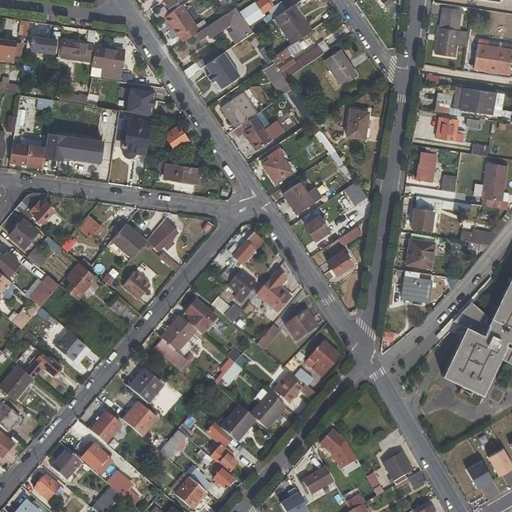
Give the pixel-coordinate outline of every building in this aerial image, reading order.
[(162,0),(169,9),(181,0),(162,0)] [(274,6),(270,0),(260,0),(241,14),(248,24),(268,10),(270,14),(258,22),(261,27),(273,19),(286,10),(281,2),(274,6)] [(312,30),(294,5),(286,10),(273,19),(291,45),(297,41),(311,31),(312,30)] [(176,37),(179,35),(184,42),(193,36),(199,32),(181,6),(169,14),(164,18),(176,37)] [(164,7),(154,14),(159,21),(164,18),(169,14),(164,7)] [(439,27),(434,54),(455,57),(459,31),(454,29),(457,10),(443,7),(440,28),(439,27)] [(252,32),(235,8),(199,32),(193,36),(197,41),(207,35),(209,39),(229,25),(233,31),(229,34),(235,43),(252,32)] [(28,36),(29,22),(21,21),(19,34),(28,36)] [(320,33),(316,27),(312,30),(311,31),(315,37),(320,33)] [(94,46),(96,31),(88,30),(86,45),(94,46)] [(34,49),(34,52),(54,54),(56,41),(33,37),(31,48),(34,49)] [(309,37),(299,44),(297,41),(291,45),(271,58),(274,62),(275,64),(286,56),(288,58),(302,48),(304,51),(314,44),(309,37)] [(321,53),(322,54),(330,49),(329,47),(335,44),(331,38),(318,46),(319,47),(296,63),(299,67),(297,68),(299,70),(301,69),(300,68),(321,53)] [(511,43),(478,39),(477,45),(511,50),(511,43)] [(15,44),(15,42),(0,40),(0,60),(12,62),(13,55),(20,56),(21,45),(15,44)] [(61,58),(91,62),(94,46),(86,45),(64,42),(61,58)] [(510,75),(511,58),(511,50),(477,45),(474,69),(510,75)] [(120,79),(124,50),(94,46),(91,62),(91,67),(108,70),(107,77),(120,79)] [(263,48),(259,52),(268,66),(274,62),(271,58),(263,48)] [(357,77),(339,51),(324,61),(340,84),(347,80),(349,82),(357,77)] [(239,77),(223,53),(211,61),(205,66),(210,74),(207,77),(211,83),(215,80),(221,89),(239,77)] [(211,61),(206,55),(183,71),(187,77),(205,66),(211,61)] [(280,71),(275,64),(274,62),(268,66),(272,71),(269,73),(284,94),(287,92),(292,89),(285,79),(280,71)] [(297,71),(292,63),(280,71),(285,79),(297,71)] [(121,82),(131,84),(132,76),(122,74),(121,82)] [(2,77),(1,83),(0,82),(0,93),(19,96),(20,86),(9,84),(9,78),(2,77)] [(101,79),(91,77),(87,106),(97,107),(98,108),(101,86),(100,86),(101,79)] [(52,101),(54,91),(20,86),(19,96),(52,101)] [(153,91),(131,87),(128,112),(150,115),(153,112),(154,107),(152,103),(153,91)] [(460,111),(491,115),(494,93),(464,87),(460,111)] [(287,92),(297,107),(302,103),(292,89),(287,92)] [(243,92),(220,108),(234,129),(241,124),(254,115),(257,113),(243,92)] [(80,97),(60,94),(58,101),(78,104),(80,97)] [(297,107),(309,124),(314,121),(302,103),(297,107)] [(439,103),(438,109),(450,112),(452,106),(439,103)] [(346,136),(365,139),(365,136),(367,123),(368,112),(350,110),(346,136)] [(76,114),(74,122),(91,128),(96,115),(83,111),(81,115),(76,114)] [(6,132),(14,133),(16,116),(8,115),(6,132)] [(255,151),(271,140),(254,115),(241,124),(245,130),(242,133),(255,151)] [(457,130),(458,120),(439,117),(436,139),(463,143),(465,131),(457,130)] [(132,158),(136,154),(145,155),(150,122),(128,118),(123,151),(125,157),(128,159),(132,158)] [(479,123),(485,124),(485,120),(467,118),(466,126),(469,127),(469,129),(477,130),(479,123)] [(330,155),(335,152),(317,124),(314,121),(309,124),(330,155)] [(188,141),(177,126),(164,135),(175,150),(188,141)] [(66,136),(63,157),(93,161),(96,140),(66,136)] [(473,144),(471,154),(488,157),(489,146),(473,144)] [(45,150),(12,145),(10,161),(43,166),(45,150)] [(354,179),(342,162),(335,152),(330,155),(349,183),(354,179)] [(431,182),(435,154),(419,152),(416,180),(431,182)] [(292,173),(278,153),(261,164),(275,184),(292,173)] [(104,158),(102,173),(110,174),(112,159),(104,158)] [(484,199),(483,206),(500,209),(501,202),(503,202),(508,166),(487,163),(482,199),(484,199)] [(164,179),(197,184),(199,168),(165,164),(164,179)] [(443,175),(441,190),(455,192),(457,177),(443,175)] [(314,203),(300,182),(282,194),(296,215),(314,203)] [(364,194),(356,182),(345,190),(355,205),(362,200),(360,197),(364,194)] [(26,212),(37,199),(47,195),(34,193),(26,196),(15,208),(30,221),(32,217),(26,212)] [(471,213),(472,205),(418,197),(418,200),(415,200),(411,228),(431,231),(434,212),(436,212),(437,208),(471,213)] [(42,224),(54,210),(42,201),(39,204),(37,203),(29,213),(42,224)] [(97,236),(103,228),(88,215),(77,228),(89,239),(94,234),(97,236)] [(329,231),(318,216),(304,226),(315,241),(329,231)] [(109,230),(115,235),(125,224),(119,218),(109,230)] [(171,239),(178,232),(166,218),(146,240),(143,245),(147,248),(150,244),(157,251),(163,245),(167,249),(173,243),(171,239)] [(23,249),(38,231),(23,219),(8,236),(23,249)] [(131,258),(143,245),(146,240),(126,223),(125,224),(115,235),(111,241),(131,258)] [(361,233),(356,226),(344,235),(349,242),(361,233)] [(496,235),(472,231),(471,242),(488,245),(496,235)] [(242,265),(264,241),(253,232),(232,257),(242,265)] [(434,244),(435,237),(411,233),(406,265),(431,268),(434,244)] [(43,241),(56,253),(61,247),(47,236),(43,241)] [(469,242),(469,249),(483,251),(488,245),(471,242),(469,242)] [(34,249),(27,258),(39,268),(46,259),(34,249)] [(161,251),(157,256),(175,271),(180,266),(161,251)] [(353,265),(342,251),(327,262),(337,276),(353,265)] [(0,271),(7,277),(19,264),(6,252),(3,256),(0,254),(0,271)] [(82,258),(79,263),(87,270),(90,264),(82,258)] [(72,282),(65,290),(78,301),(97,278),(87,270),(79,263),(66,277),(72,282)] [(231,263),(220,276),(229,284),(240,270),(231,263)] [(241,303),(257,284),(240,270),(229,284),(227,285),(236,293),(233,296),(241,303)] [(278,286),(285,278),(276,271),(257,295),(277,312),(290,297),(278,286)] [(402,298),(427,301),(431,275),(406,271),(402,298)] [(0,293),(10,281),(0,272),(0,293)] [(139,298),(150,285),(135,272),(124,286),(139,298)] [(511,273),(487,324),(485,323),(487,317),(472,303),(454,323),(451,331),(461,336),(442,376),(460,385),(475,392),(482,395),(500,359),(511,364),(511,349),(505,346),(506,341),(511,343),(511,273)] [(108,274),(103,279),(109,285),(114,279),(108,274)] [(52,291),(58,284),(48,275),(42,283),(52,291)] [(52,291),(42,283),(35,291),(45,300),(52,291)] [(45,300),(35,291),(29,298),(35,302),(40,306),(45,300)] [(121,315),(128,307),(116,297),(109,305),(121,315)] [(230,308),(218,297),(211,305),(232,323),(241,312),(233,306),(230,308)] [(193,298),(182,310),(184,312),(195,299),(193,298)] [(195,299),(184,312),(180,317),(196,330),(203,336),(218,319),(195,299)] [(25,314),(21,311),(12,321),(21,329),(23,327),(40,306),(35,302),(25,314)] [(295,342),(317,326),(307,310),(284,325),(295,342)] [(196,330),(180,317),(178,316),(160,338),(162,339),(177,352),(196,330)] [(53,318),(51,320),(58,326),(60,323),(53,318)] [(51,338),(49,341),(54,345),(67,330),(60,323),(58,326),(50,337),(51,338)] [(263,349),(279,330),(273,325),(257,343),(263,349)] [(54,345),(72,361),(77,354),(76,353),(83,344),(67,330),(54,345)] [(191,364),(177,352),(162,339),(156,345),(166,354),(165,357),(183,373),(191,364)] [(321,377),(339,355),(322,341),(304,363),(321,377)] [(77,354),(85,345),(83,344),(76,353),(77,354)] [(153,349),(163,358),(165,357),(166,354),(156,345),(153,349)] [(9,356),(11,353),(5,347),(2,351),(9,356)] [(34,360),(26,371),(33,377),(43,366),(54,376),(61,367),(48,356),(47,358),(34,348),(28,355),(34,360)] [(240,357),(231,350),(226,356),(229,359),(234,363),(240,357)] [(247,363),(240,357),(234,363),(242,370),(247,363)] [(224,375),(234,363),(229,359),(218,371),(224,375)] [(0,384),(0,387),(15,400),(34,378),(33,377),(26,371),(17,364),(0,384)] [(299,369),(294,375),(307,387),(313,380),(299,369)] [(137,376),(139,378),(129,389),(148,404),(163,386),(143,370),(137,376)] [(288,404),(302,388),(286,375),(280,382),(283,384),(275,393),(288,404)] [(471,399),(475,392),(460,385),(457,393),(471,399)] [(303,391),(312,399),(316,394),(307,387),(303,391)] [(256,419),(267,429),(286,407),(268,392),(250,414),(256,419)] [(2,402),(0,404),(0,426),(8,433),(13,427),(12,425),(19,416),(2,402)] [(157,420),(138,404),(123,421),(142,438),(157,420)] [(214,417),(200,404),(197,407),(212,420),(214,417)] [(220,427),(237,442),(256,419),(250,414),(239,405),(220,427)] [(106,412),(90,431),(96,436),(106,444),(122,426),(106,412)] [(191,431),(182,424),(178,430),(186,437),(191,431)] [(82,432),(92,441),(96,436),(90,431),(86,427),(82,432)] [(320,444),(333,455),(345,440),(332,429),(320,444)] [(168,459),(186,437),(178,430),(159,452),(163,456),(168,459)] [(199,448),(204,442),(191,431),(186,437),(199,448)] [(0,457),(2,459),(14,444),(0,432),(0,457)] [(98,469),(108,458),(93,445),(81,459),(99,475),(101,472),(98,469)] [(228,452),(220,445),(210,456),(230,472),(237,463),(227,454),(228,452)] [(391,484),(394,482),(395,485),(406,478),(405,475),(412,471),(398,446),(389,452),(391,457),(383,463),(392,479),(389,481),(391,484)] [(152,447),(148,452),(154,457),(159,452),(152,447)] [(238,453),(248,462),(253,456),(243,447),(238,453)] [(66,480),(81,462),(66,449),(50,467),(66,480)] [(511,465),(503,449),(489,457),(500,477),(511,470),(511,465)] [(197,454),(202,459),(207,454),(201,450),(197,454)] [(153,468),(163,456),(159,452),(154,457),(149,464),(153,468)] [(234,481),(220,469),(221,466),(213,460),(209,465),(217,472),(212,479),(225,490),(234,481)] [(481,461),(467,468),(478,488),(493,481),(481,461)] [(310,495),(334,482),(325,466),(299,481),(306,494),(309,492),(310,495)] [(413,488),(426,481),(420,470),(407,478),(409,482),(413,488)] [(381,484),(375,473),(367,478),(373,489),(381,484)] [(59,499),(65,491),(46,474),(34,489),(48,501),(53,494),(59,499)] [(121,496),(127,489),(131,484),(119,474),(109,486),(113,489),(121,496)] [(173,494),(192,510),(207,493),(188,477),(173,494)] [(397,489),(409,482),(407,478),(406,478),(395,485),(397,489)] [(361,494),(357,488),(342,496),(351,510),(362,504),(366,502),(364,499),(361,494)] [(105,493),(92,509),(95,511),(107,511),(121,496),(113,489),(108,495),(105,493)] [(130,503),(136,496),(127,489),(121,496),(130,503)] [(372,494),(369,489),(361,494),(364,499),(372,494)] [(81,511),(86,504),(75,495),(70,501),(81,511)] [(38,511),(39,511),(26,500),(16,511),(38,511)]
